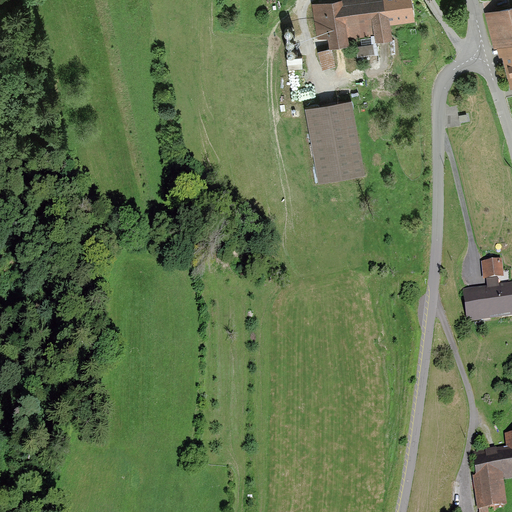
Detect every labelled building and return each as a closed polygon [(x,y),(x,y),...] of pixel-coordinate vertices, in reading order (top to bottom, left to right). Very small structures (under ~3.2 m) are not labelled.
[(414,10),(412,0),(317,0),(312,1),(318,38),(327,36),(328,46),(349,43),(348,37),(376,33),(377,38),(392,36),(390,22),(415,18),(414,10)] [(504,59),(511,86),(511,85),(511,4),(484,12),(494,46),(497,46),(499,55),(503,54),(504,59)] [(376,40),(357,44),(359,55),(379,51),(376,40)] [(318,49),(322,68),(336,66),(333,47),(318,49)] [(289,68),(302,67),(301,55),(288,57),(289,68)] [(364,171),(351,99),(306,108),(319,179),(364,171)] [(468,321),(511,316),(511,282),(499,283),(498,276),(503,276),(502,260),(482,262),(484,279),(486,278),(487,285),(465,288),(468,321)] [(504,479),(511,477),(511,434),(507,435),(509,450),(493,452),(474,454),(477,477),(474,478),(479,511),(508,507),(504,479)]
